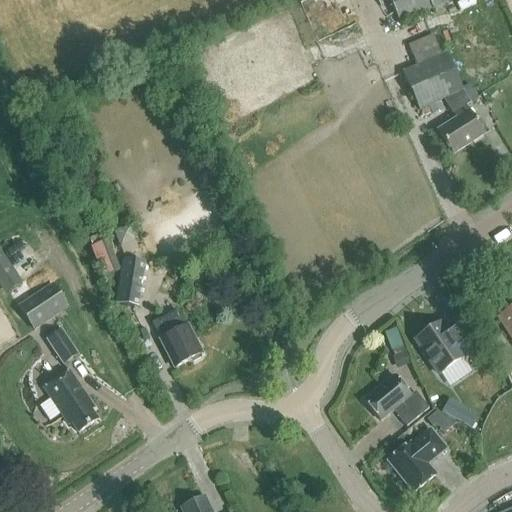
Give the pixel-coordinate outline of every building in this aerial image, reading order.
[(389,0),(400,24),(453,0),(389,0)] [(466,106),(469,103),(478,98),(470,85),(462,89),(447,55),(442,57),(433,37),(410,47),(418,67),(405,73),(420,109),(444,100),(456,119),(437,132),(453,156),(485,135),(466,106)] [(103,279),(120,272),(108,242),(106,242),(103,234),(89,240),(92,248),(90,249),(103,279)] [(0,289),(4,295),(21,283),(0,251),(0,289)] [(123,259),(115,305),(138,309),(146,263),(141,263),(142,257),(127,255),(126,260),(123,259)] [(52,284),(18,307),(34,332),(69,309),(52,284)] [(511,310),(498,320),(511,340),(511,310)] [(188,328),(187,328),(178,311),(153,324),(162,341),(161,342),(175,369),(202,355),(188,328)] [(463,358),(480,346),(464,324),(463,325),(465,327),(449,337),(441,324),(416,341),(439,376),(464,359),(463,358)] [(61,330),(46,341),(63,367),(79,356),(61,330)] [(406,353),(392,358),(397,370),(411,365),(406,353)] [(72,424),(79,434),(97,421),(91,411),(94,409),(69,373),(45,390),(69,426),(72,424)] [(407,428),(429,410),(415,393),(411,397),(395,377),(364,402),(381,423),(394,412),(407,428)] [(481,426),(488,412),(454,397),(447,411),(481,426)] [(427,466),(445,450),(430,432),(412,447),(410,445),(389,463),(414,494),(435,476),(427,466)] [(210,511),(204,498),(182,509),(182,511),(210,511)]
